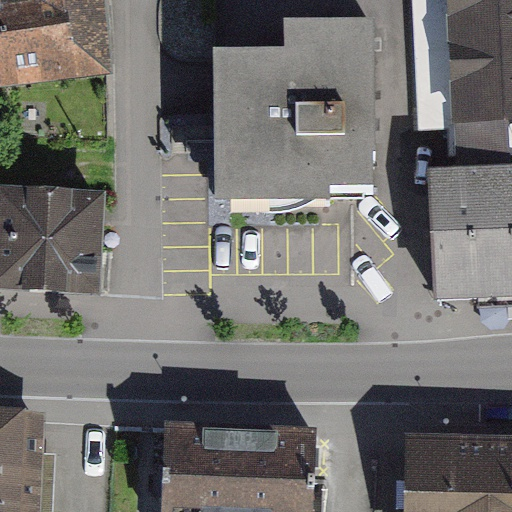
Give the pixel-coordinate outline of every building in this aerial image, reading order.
[(0,0),(0,97),(115,84),(105,0),(0,0)] [(511,0),(414,0),(420,136),(511,132),(511,0)] [(300,63),(234,65),(238,216),(343,213),(342,195),(392,194),(387,31),(299,33),(300,63)] [(511,168),(429,172),(434,303),(511,299),(511,168)] [(109,201),(5,199),(3,294),(107,296),(109,201)] [(52,511),(57,419),(0,416),(0,511),(52,511)] [(312,511),(315,439),(177,435),(175,511),(312,511)] [(511,511),(511,455),(405,454),(404,511),(511,511)]
